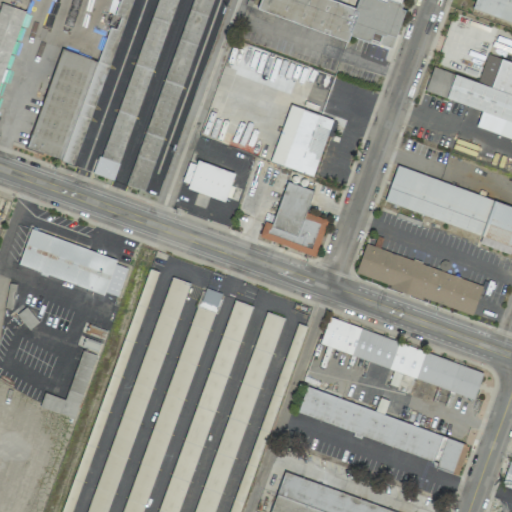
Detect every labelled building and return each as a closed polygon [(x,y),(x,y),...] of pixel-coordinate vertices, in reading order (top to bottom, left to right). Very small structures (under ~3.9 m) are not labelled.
[(0,0),(2,0),(20,6),(0,63),(0,0)] [(60,46),(24,146),(77,166),(137,0),(117,0),(96,59),(60,46)] [(175,0),(109,179),(91,172),(154,0),(175,0)] [(210,0),(141,191),(123,184),(190,0),(210,0)] [(360,0),(358,8),(332,0),(259,0),(256,11),(347,40),(349,36),(392,49),(404,9),(399,7),(401,0),(360,0)] [(511,0),(475,0),(472,11),(511,23),(511,0)] [(511,63),(486,56),(478,82),(432,67),(424,92),(481,110),(475,128),(511,139),(511,63)] [(270,162),(313,176),(332,119),(288,105),(270,162)] [(224,200),(225,197),(237,201),(240,189),(230,186),(234,173),(196,161),(195,165),(188,162),(181,186),(224,200)] [(384,203),(511,244),(511,204),(395,167),(384,203)] [(313,190),(285,182),(272,224),(263,221),(258,238),(315,256),(326,219),(306,213),(313,190)] [(115,258),(29,230),(18,266),(104,294),(115,258)] [(355,276),(422,297),(422,299),(473,314),(483,283),(364,246),(355,276)] [(116,296),(122,280),(110,276),(105,292),(116,296)] [(220,292),(204,288),(201,301),(217,305),(220,292)] [(475,398),(483,368),(326,320),(319,345),(371,361),(366,378),(382,383),(386,368),(393,370),(388,385),(408,391),(409,385),(408,385),(410,378),(475,398)] [(39,407),(75,419),(96,355),(81,350),(65,399),(44,393),(39,407)] [(296,416),(438,460),(435,468),(458,475),(468,441),(304,390),(296,416)] [(511,493),(511,462),(509,461),(500,490),(511,493)] [(405,511),(282,474),(270,511),(405,511)]
